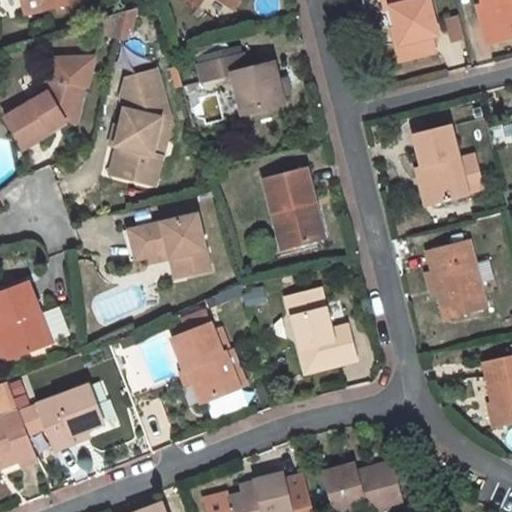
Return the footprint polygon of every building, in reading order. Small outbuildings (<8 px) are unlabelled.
[(0,0),(0,20),(26,14),(22,0),(0,0)] [(39,0),(22,0),(26,14),(42,10),(39,0)] [(58,6),(83,0),(39,0),(42,10),(58,6)] [(83,0),(58,6),(59,13),(85,6),(84,0),(83,0)] [(186,0),(199,8),(204,0),(186,0)] [(242,0),(223,0),(237,8),(242,0)] [(395,44),(400,62),(437,52),(432,36),(439,35),(430,0),(383,0),(386,10),(392,8),(396,26),(401,43),(395,44)] [(511,0),(483,0),(484,3),(478,4),(487,43),(511,36),(511,0)] [(124,12),(118,37),(125,38),(131,32),(138,9),(124,12)] [(116,15),(105,18),(109,35),(118,37),(124,12),(116,15)] [(447,20),(452,40),(464,36),(459,17),(447,20)] [(395,44),(401,43),(396,26),(391,27),(395,44)] [(203,65),(243,54),(242,48),(201,58),(203,65)] [(247,68),(243,54),(203,65),(200,65),(204,81),(234,73),(243,114),(286,103),(283,94),(291,93),(287,78),(280,80),(275,61),(247,68)] [(121,127),(120,132),(122,132),(119,147),(112,174),(132,179),(134,168),(149,172),(158,137),(167,139),(172,120),(157,70),(127,78),(122,97),(126,108),(121,127)] [(67,120),(77,122),(84,85),(51,78),(48,92),(6,118),(24,149),(53,132),(51,129),(67,120)] [(120,132),(121,127),(117,125),(111,145),(119,147),(122,132),(120,132)] [(422,168),(432,204),(469,194),(468,192),(483,188),(474,155),(460,159),(451,125),(414,135),(422,168)] [(155,184),(167,140),(158,137),(149,172),(134,168),(132,179),(155,184)] [(289,228),(293,246),(324,238),(307,168),(266,179),(279,230),(289,228)] [(425,206),(432,204),(422,168),(416,169),(425,206)] [(187,275),(212,269),(198,213),(130,230),(137,259),(149,256),(180,249),(187,275)] [(289,228),(279,230),(283,248),(293,246),(289,228)] [(488,306),(471,241),(429,251),(439,293),(446,317),(488,306)] [(150,262),(171,257),(176,278),(187,275),(180,249),(149,256),(150,262)] [(434,272),(427,274),(433,295),(439,293),(434,272)] [(0,326),(8,324),(20,355),(53,343),(30,281),(0,292),(0,326)] [(332,329),(326,304),(291,313),(306,373),(357,360),(351,335),(335,339),(332,329)] [(0,349),(5,361),(20,355),(8,324),(0,326),(0,349)] [(247,385),(234,350),(232,350),(223,327),(215,330),(212,324),(188,333),(179,337),(175,338),(187,370),(182,372),(187,385),(195,382),(203,402),(247,385)] [(348,325),(332,329),(335,339),(351,335),(348,325)] [(179,337),(188,333),(186,326),(177,329),(179,337)] [(483,361),(511,355),(511,347),(511,345),(481,351),(483,361)] [(511,423),(511,355),(483,361),(498,427),(511,423)] [(20,411),(9,381),(0,384),(0,410),(3,417),(20,411)] [(48,428),(56,450),(75,442),(73,435),(87,430),(105,423),(90,384),(38,405),(48,428)] [(48,428),(38,405),(20,412),(29,435),(48,428)] [(3,417),(0,418),(0,455),(17,449),(21,459),(23,465),(38,459),(29,435),(20,412),(20,411),(3,417)] [(75,442),(90,436),(87,430),(73,435),(75,442)] [(0,466),(21,459),(17,449),(0,455),(0,466)] [(357,471),(355,463),(325,472),(335,511),(344,511),(366,506),(367,511),(375,511),(403,504),(392,462),(357,471)] [(244,492),(227,497),(231,511),(293,511),(292,507),(285,480),(284,473),(256,480),(258,489),(244,492)] [(297,506),(290,479),(285,480),(292,507),(297,506)] [(256,480),(242,484),(244,492),(258,489),(256,480)]
